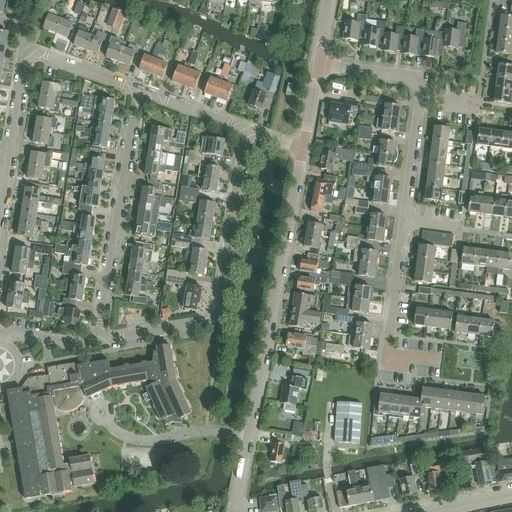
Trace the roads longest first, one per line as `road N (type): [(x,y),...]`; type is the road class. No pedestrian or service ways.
road 1 (tertiary): [(237,511),(304,149)]
road 2 (residential): [(93,343),(210,322),(244,133)]
road 3 (residential): [(93,343),(137,94)]
road 4 (residential): [(0,218),(23,52)]
road 5 (unclassified): [(388,362),(403,222)]
road 6 (unclassified): [(417,102),(420,78),(319,62)]
road 7 (residential): [(137,94),(23,52)]
road 8 (unclassified): [(403,222),(417,102)]
